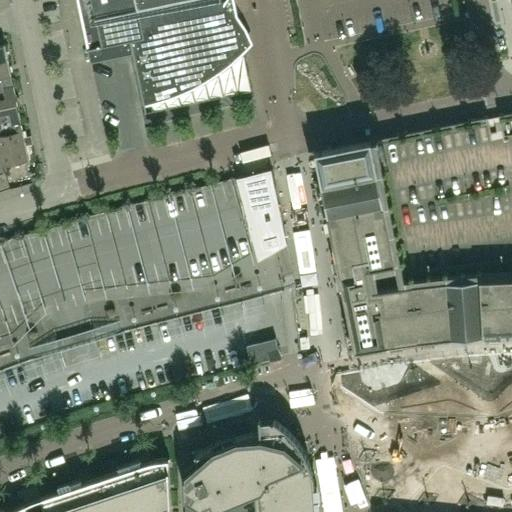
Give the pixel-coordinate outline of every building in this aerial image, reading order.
[(77,0),(91,62),(134,53),(146,112),(147,111),(146,105),(154,105),(166,99),(180,94),(193,88),(206,81),(219,73),(233,62),(229,44),(231,43),(231,44),(232,45),(233,46),(234,47),(235,47),(237,47),(238,47),(239,47),(240,46),(241,45),(242,44),(242,42),(242,41),(244,41),(235,0),(77,0)] [(0,75),(11,74),(5,44),(0,45),(0,75)] [(11,74),(0,75),(0,105),(17,102),(11,74)] [(0,134),(23,130),(17,102),(0,105),(0,134)] [(511,111),(503,113),(499,114),(500,114),(499,114),(503,134),(492,136),(488,116),(487,116),(484,117),(471,119),(471,118),(467,118),(468,120),(439,126),(439,124),(436,125),(436,126),(408,132),(407,131),(404,132),(315,150),(322,184),(328,214),(340,273),(340,272),(355,349),(389,343),(389,342),(393,342),(419,338),(451,334),(451,335),(483,332),(511,330),(511,111)] [(29,159),(26,147),(33,146),(31,136),(24,137),(23,130),(0,134),(0,161),(1,165),(2,165),(29,159)] [(206,161),(165,173),(168,185),(210,173),(206,161)] [(287,243),(285,234),(271,169),(237,178),(258,261),(287,243)] [(136,357),(149,352),(143,337),(130,341),(136,357)] [(248,349),(252,365),(281,357),(277,341),(248,349)] [(383,380),(383,432),(400,432),(400,380),(383,380)] [(488,426),(503,425),(502,403),(488,403),(488,426)] [(316,511),(315,483),(312,470),(309,458),(303,447),(295,436),(285,426),(274,418),(259,419),(260,429),(255,430),(251,431),(246,432),(241,433),(237,435),(184,456),(185,511),(316,511)] [(373,449),(372,503),(408,503),(409,464),(394,464),(394,450),(373,449)] [(416,452),(415,509),(452,510),(454,453),(436,453),(416,452)] [(171,511),(169,460),(170,460),(170,458),(167,458),(154,460),(144,462),(33,499),(6,511),(171,511)] [(492,511),(493,482),(480,482),(481,462),(462,462),(461,505),(480,505),(480,511),(492,511)]
